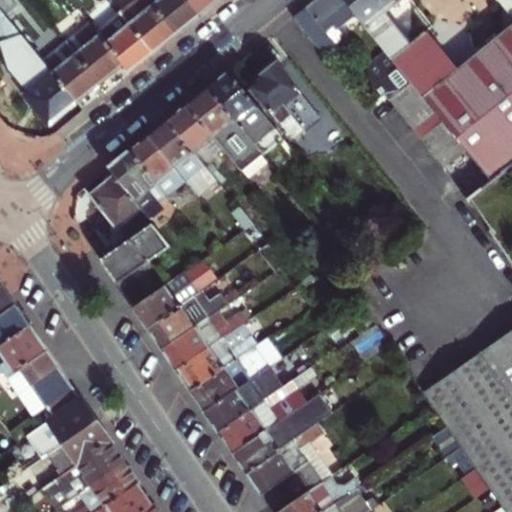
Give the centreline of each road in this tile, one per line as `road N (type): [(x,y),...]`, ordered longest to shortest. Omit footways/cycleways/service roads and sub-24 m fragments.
road 1 (unknown): [(271,0),(439,198),(469,295)]
road 2 (tertiary): [(11,215),(215,511)]
road 3 (residential): [(11,215),(271,0)]
